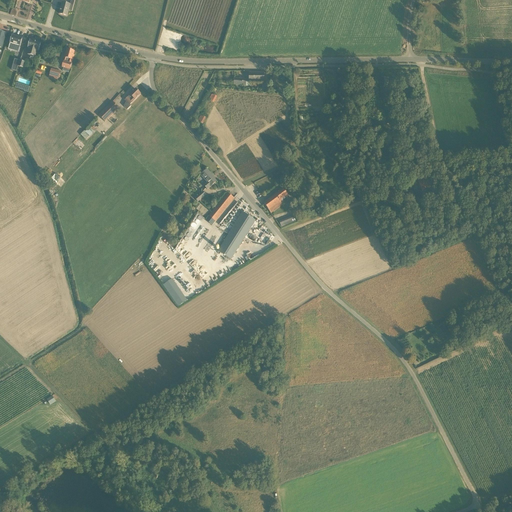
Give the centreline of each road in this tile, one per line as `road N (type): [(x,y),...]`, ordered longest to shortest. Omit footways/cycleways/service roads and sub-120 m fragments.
road 1 (unclassified): [(480,507),(414,376),(156,92),(154,55)]
road 2 (track): [(213,511),(193,482),(94,432),(0,337)]
road 3 (track): [(420,64),(440,156),(511,318)]
road 4 (unclassified): [(154,55),(408,57)]
road 5 (unclassified): [(154,55),(0,16)]
